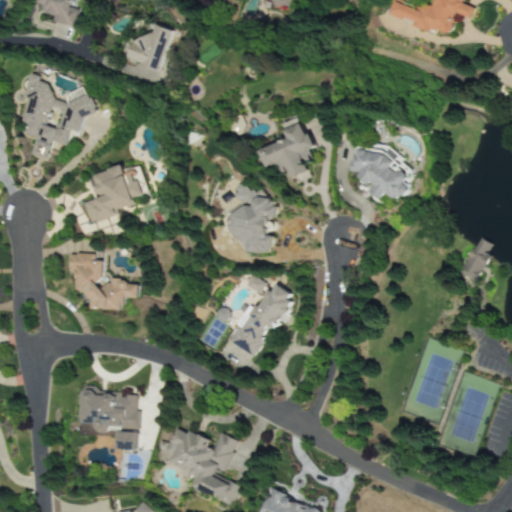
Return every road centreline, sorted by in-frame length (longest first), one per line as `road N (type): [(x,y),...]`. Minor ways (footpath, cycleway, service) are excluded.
road 1 (residential): [(463,511),(150,355),(110,346),(28,348)]
road 2 (residential): [(294,429),(328,346),(343,239)]
road 3 (residential): [(28,348),(40,511)]
road 4 (residential): [(28,348),(19,207)]
